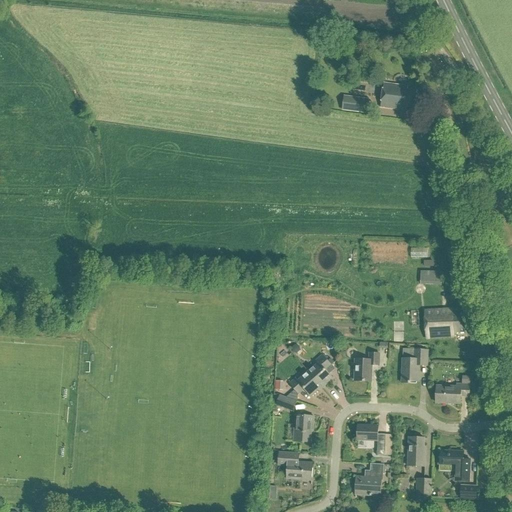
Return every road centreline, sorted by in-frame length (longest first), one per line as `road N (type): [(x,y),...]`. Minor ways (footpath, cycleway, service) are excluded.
road 1 (residential): [(506,423),(497,347),(437,77)]
road 2 (track): [(115,0),(405,34)]
road 3 (residential): [(305,511),(332,494),(338,424),(348,410),(406,409),(451,429),(506,423)]
road 4 (primary): [(511,132),(444,0)]
